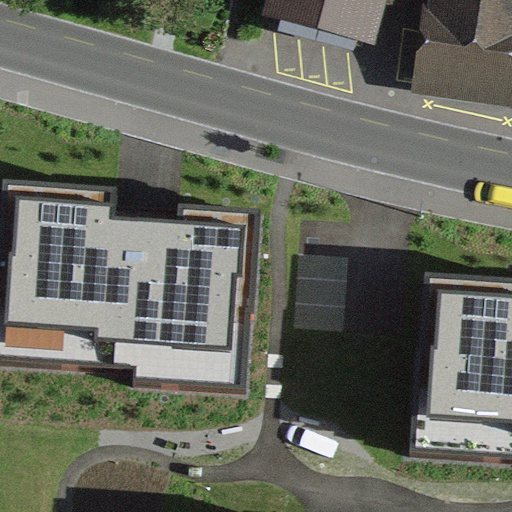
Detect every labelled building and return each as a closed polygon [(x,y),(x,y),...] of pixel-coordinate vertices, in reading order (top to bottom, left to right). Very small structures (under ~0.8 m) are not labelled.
[(264,0),(261,13),(322,30),(373,43),(384,0),(264,0)] [(511,0),(419,0),(407,94),(511,107),(511,0)] [(109,191),(5,185),(0,260),(0,358),(136,367),(136,381),(246,388),(256,211),(182,207),(181,227),(107,222),(109,191)] [(349,257),(301,253),(297,329),(344,332),(349,257)] [(511,283),(429,277),(416,449),(511,455),(511,283)]
